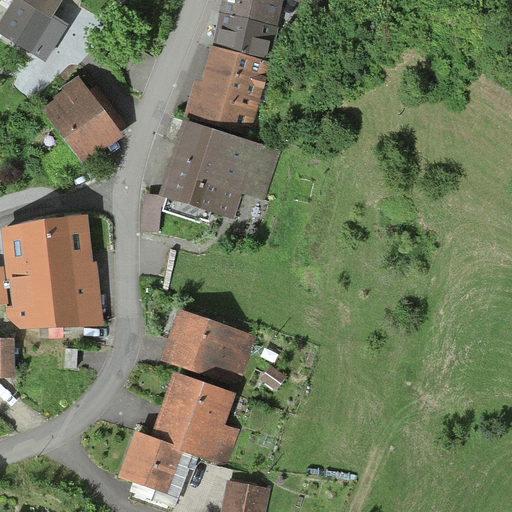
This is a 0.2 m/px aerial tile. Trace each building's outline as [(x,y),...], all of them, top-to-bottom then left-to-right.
[(15,0),(0,24),(0,33),(47,63),(63,38),(70,26),(54,16),(64,0),(15,0)] [(282,0),(224,0),(222,8),(212,51),(271,68),(282,0)] [(271,68),(212,51),(205,78),(203,85),(195,82),(183,124),(249,143),(271,68)] [(54,102),(42,111),(83,168),(123,139),(119,133),(126,128),(97,89),(90,94),(79,78),(60,91),(61,93),(52,99),(54,102)] [(249,143),(183,124),(161,197),(161,198),(163,199),(226,217),(234,220),(242,195),(265,201),(279,152),(249,143)] [(161,197),(145,195),(141,232),(159,234),(163,199),(161,198),(161,197)] [(88,220),(1,231),(5,269),(6,273),(93,264),(92,257),(88,220)] [(104,327),(97,264),(93,264),(6,273),(7,283),(10,282),(13,309),(6,310),(8,320),(20,331),(56,333),(104,327)] [(6,273),(5,269),(0,269),(0,306),(5,305),(6,310),(13,309),(10,282),(7,283),(6,273)] [(212,323),(177,313),(163,364),(240,386),(252,344),(255,345),(258,336),(212,323)] [(14,340),(0,340),(0,379),(15,380),(14,340)] [(235,396),(173,376),(165,403),(152,441),(175,449),(174,451),(183,454),(226,468),(237,433),(224,428),(235,396)] [(152,441),(136,434),(118,479),(127,482),(167,498),(183,454),(174,451),(175,449),(152,441)] [(226,484),(221,511),(265,511),(269,491),(226,484)]
